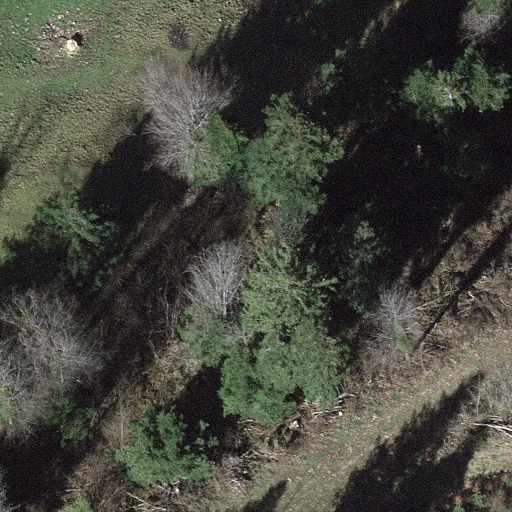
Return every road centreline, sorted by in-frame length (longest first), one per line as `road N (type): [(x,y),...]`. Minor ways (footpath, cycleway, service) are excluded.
road 1 (track): [(511,337),(249,511)]
road 2 (track): [(511,457),(258,507)]
